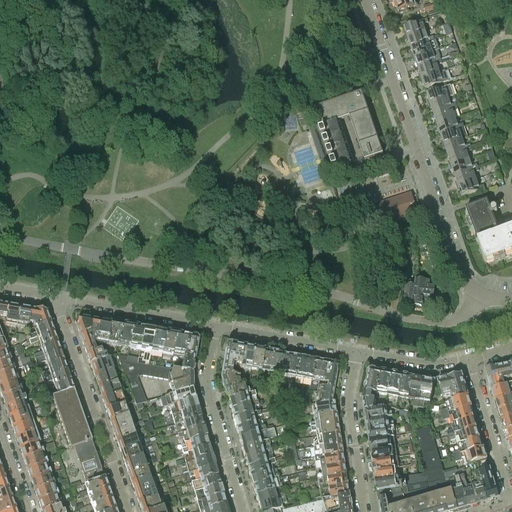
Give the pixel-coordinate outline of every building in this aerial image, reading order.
[(414,0),(400,0),(393,3),(395,8),(397,8),(399,15),(407,12),(407,10),(417,6),(414,0)] [(436,10),(433,3),(423,7),(425,13),(436,10)] [(403,28),(407,38),(425,32),(423,25),(428,23),(427,20),(403,28)] [(425,32),(407,38),(410,48),(434,40),(433,37),(428,39),(425,32)] [(434,40),(410,48),(414,59),(432,52),(430,45),(435,44),(434,40)] [(441,61),(439,58),(437,51),(432,53),(432,52),(414,59),(417,69),(441,61)] [(441,61),(417,69),(421,79),(439,73),(437,66),(442,64),(441,61)] [(439,73),(421,79),(425,90),(448,82),(446,78),(441,80),(439,73)] [(453,97),(451,90),(449,86),(426,94),(430,105),(448,99),(453,97)] [(351,165),(336,122),(349,117),(364,161),(383,154),(382,153),(364,98),(362,92),(318,107),(325,126),(324,126),(325,129),(324,130),(324,129),(319,131),(321,137),(326,136),(326,135),(327,135),(329,140),(327,140),(327,139),(322,141),(325,148),(330,146),(329,146),(330,145),(332,150),(331,151),(331,150),(326,152),(328,158),(333,157),(333,156),(334,156),(336,161),(335,161),(334,161),(330,162),(332,169),(337,167),(338,166),(339,169),(351,165)] [(448,99),(430,105),(433,115),(456,107),(455,104),(450,105),(448,99)] [(456,107),(433,115),(437,125),(455,119),(453,112),(458,110),(456,107)] [(455,119),(437,125),(440,136),(463,127),(462,124),(457,126),(455,119)] [(467,138),(465,131),(463,127),(440,136),(444,146),(462,139),(467,138)] [(462,139),(444,146),(447,156),(470,148),(469,145),(464,146),(462,139)] [(305,140),(295,141),(297,156),(307,154),(305,140)] [(470,148),(447,156),(451,166),(469,160),(467,153),(472,151),(470,148)] [(469,160),(451,166),(454,176),(477,168),(476,165),(471,167),(469,160)] [(353,173),(351,167),(339,171),(341,177),(353,173)] [(477,168),(454,176),(458,187),(476,180),(474,173),(479,172),(477,168)] [(476,180),(458,187),(461,197),(485,189),(483,185),(478,187),(476,180)] [(322,192),(324,201),(334,198),(331,189),(322,192)] [(416,214),(410,195),(381,204),(387,223),(416,214)] [(511,228),(499,234),(492,215),(495,214),(496,214),(496,213),(497,213),(497,212),(497,211),(497,210),(496,209),(496,208),(495,208),(494,208),(493,208),(492,208),(491,209),(491,210),(490,210),(487,202),(465,210),(475,236),(476,243),(478,242),(486,264),(511,253),(511,228)] [(393,288),(399,289),(401,274),(395,273),(393,288)] [(416,280),(415,286),(413,306),(421,307),(424,281),(416,280)] [(403,285),(403,289),(406,290),(404,305),(413,306),(415,286),(403,285)] [(15,327),(19,308),(18,308),(18,306),(14,305),(13,307),(7,306),(5,317),(4,324),(4,325),(15,327)] [(20,308),(19,308),(15,327),(26,329),(27,323),(30,310),(26,309),(25,307),(21,307),(20,308)] [(46,313),(30,310),(27,323),(32,325),(33,327),(49,322),(46,313)] [(77,318),(74,322),(76,326),(77,327),(77,328),(79,335),(94,330),(97,331),(99,322),(77,318)] [(49,322),(33,327),(33,328),(34,333),(26,336),(28,341),(53,332),(49,322)] [(110,324),(99,322),(97,331),(95,341),(106,343),(110,324)] [(121,326),(110,324),(106,343),(117,346),(121,326)] [(124,325),(121,326),(117,346),(128,348),(132,328),(128,327),(127,326),(124,325)] [(133,328),(132,328),(128,348),(139,350),(143,330),(139,329),(138,328),(134,327),(133,328)] [(145,329),(143,330),(139,350),(144,351),(150,352),(154,332),(150,331),(148,329),(145,329)] [(97,347),(95,341),(97,331),(94,330),(79,335),(81,341),(80,342),(81,346),(83,346),(85,353),(95,350),(94,348),(97,347)] [(156,331),(154,332),(150,352),(161,354),(165,334),(160,333),(159,331),(156,331)] [(56,342),(53,332),(28,341),(28,342),(29,345),(38,342),(39,347),(56,342)] [(165,334),(161,354),(172,356),(175,336),(171,335),(170,333),(167,333),(165,334)] [(176,336),(175,336),(172,356),(182,358),(183,355),(186,338),(182,337),(181,335),(178,335),(176,336)] [(191,339),(186,338),(183,355),(194,358),(198,340),(197,340),(196,338),(193,337),(191,339)] [(56,342),(39,347),(41,352),(33,355),(34,360),(59,351),(56,342)] [(225,351),(225,356),(238,358),(237,362),(241,363),(243,348),(242,348),(240,346),(238,346),(236,347),(226,345),(226,346),(225,347),(224,350),(225,351)] [(243,348),(241,363),(240,368),(250,370),(253,349),(247,348),(247,349),(243,348)] [(0,362),(10,360),(9,355),(7,349),(0,351),(0,362)] [(106,358),(105,353),(102,354),(100,349),(95,351),(95,350),(85,353),(87,357),(86,359),(87,362),(89,363),(89,364),(106,358)] [(260,350),(253,349),(250,370),(260,372),(263,352),(260,351),(260,350)] [(267,352),(263,352),(260,372),(278,375),(281,355),(278,354),(278,352),(267,350),(267,352)] [(59,351),(34,360),(36,364),(44,362),(46,367),(63,361),(59,351)] [(138,358),(137,364),(148,366),(150,352),(144,351),(143,359),(138,358)] [(27,366),(24,359),(23,355),(18,357),(22,368),(27,366)] [(193,367),(194,358),(183,355),(182,358),(179,372),(191,374),(192,373),(193,372),(194,369),(193,367)] [(298,358),(281,355),(278,375),(294,378),(298,358)] [(127,357),(126,362),(137,364),(138,358),(127,356),(127,357)] [(235,367),(236,362),(237,362),(238,358),(225,356),(223,367),(221,369),(221,372),(222,373),(231,375),(232,367),(235,367)] [(106,358),(89,364),(93,375),(112,369),(108,357),(106,358)] [(314,361),(298,358),(294,378),(311,381),(311,379),(314,361)] [(0,375),(14,371),(10,360),(0,362),(0,375)] [(315,361),(314,361),(311,379),(318,380),(317,382),(322,383),(325,363),(321,362),(320,360),(317,360),(315,361)] [(66,371),(63,361),(46,367),(48,371),(39,374),(39,375),(31,378),(33,383),(41,380),(66,371)] [(126,362),(117,361),(120,366),(125,379),(129,390),(130,394),(133,402),(135,406),(141,404),(146,403),(136,378),(142,377),(167,381),(167,379),(169,370),(165,369),(158,368),(154,367),(148,366),(137,364),(126,362)] [(330,363),(325,363),(322,383),(320,388),(333,390),(337,365),(336,365),(335,363),(332,362),(330,363)] [(511,379),(511,370),(511,365),(485,371),(491,391),(505,387),(504,381),(511,379)] [(112,369),(93,375),(98,388),(116,382),(112,369)] [(376,393),(380,372),(376,372),(375,370),(372,369),(370,371),(369,370),(369,371),(368,372),(367,376),(368,377),(367,384),(365,385),(364,389),(366,390),(365,391),(373,393),(376,393)] [(192,390),(191,374),(179,372),(169,370),(167,379),(167,381),(171,396),(192,390)] [(14,371),(0,375),(0,387),(18,381),(14,371)] [(70,381),(66,371),(41,380),(43,385),(51,382),(53,387),(70,381)] [(387,395),(390,374),(387,374),(385,372),(382,371),(381,373),(380,372),(376,393),(387,395)] [(238,383),(239,377),(231,375),(222,373),(221,379),(222,383),(221,385),(223,389),(224,390),(239,386),(238,383)] [(392,375),(390,374),(387,395),(397,397),(401,376),(397,376),(396,374),(393,373),(392,375)] [(468,397),(461,374),(453,376),(454,378),(452,378),(458,400),(468,397)] [(405,376),(401,376),(397,397),(409,399),(412,378),(408,377),(407,376),(406,376),(405,376)] [(418,408),(423,380),(420,379),(419,378),(416,377),(415,379),(412,378),(409,399),(408,400),(414,400),(413,407),(414,408),(413,413),(418,414),(418,408)] [(440,381),(438,381),(443,397),(444,397),(445,400),(451,398),(452,402),(458,400),(452,378),(448,379),(447,377),(439,379),(440,381)] [(431,402),(434,382),(432,382),(432,380),(428,379),(427,381),(423,380),(418,408),(422,409),(423,409),(424,402),(430,403),(431,402)] [(18,381),(0,387),(0,394),(2,399),(21,392),(18,381)] [(70,381),(53,387),(55,392),(46,395),(48,400),(51,398),(73,391),(70,381)] [(116,382),(98,388),(102,400),(121,393),(116,382)] [(511,384),(505,387),(491,391),(494,401),(511,395),(511,384)] [(251,394),(250,389),(247,390),(246,385),(243,385),(239,386),(224,390),(226,397),(227,396),(228,400),(251,394)] [(333,390),(320,388),(317,388),(313,406),(330,403),(332,396),(333,395),(334,392),(333,390)] [(125,405),(122,397),(130,394),(129,390),(121,393),(102,400),(106,412),(125,405)] [(194,400),(193,396),(195,394),(194,391),(192,390),(171,396),(160,399),(163,409),(169,407),(173,406),(194,400)] [(104,478),(73,391),(51,398),(70,450),(74,449),(86,484),(104,478)] [(373,410),(375,400),(371,399),(372,396),(373,393),(365,391),(365,393),(364,393),(362,400),(364,400),(363,403),(364,411),(373,410)] [(21,392),(2,399),(5,409),(25,402),(21,392)] [(257,402),(255,397),(254,393),(251,394),(228,400),(229,404),(229,406),(229,409),(231,409),(231,410),(253,404),(257,402)] [(511,395),(494,401),(497,412),(511,407),(511,395)] [(458,400),(452,402),(445,404),(447,409),(440,412),(441,416),(471,408),(468,397),(458,400)] [(194,400),(173,406),(169,407),(170,412),(171,416),(197,408),(196,405),(197,403),(196,401),(194,400)] [(29,412),(25,402),(5,409),(9,419),(29,412)] [(255,413),(254,408),(258,407),(257,402),(253,404),(231,410),(232,414),(231,416),(233,420),(255,413)] [(334,413),(334,410),(335,410),(334,404),(330,403),(313,406),(314,411),(312,412),(313,417),(334,413)] [(125,405),(106,412),(109,422),(127,416),(125,410),(127,409),(126,404),(125,405)] [(501,422),(511,418),(511,407),(497,412),(499,418),(500,418),(501,422)] [(197,408),(171,416),(172,420),(174,426),(178,424),(200,418),(201,417),(200,414),(198,413),(197,408)] [(387,413),(387,408),(373,410),(364,411),(366,421),(388,417),(392,416),(392,412),(387,413)] [(474,418),(471,408),(441,416),(438,417),(439,423),(450,419),(452,425),(474,418)] [(31,418),(29,412),(9,419),(12,429),(32,422),(37,421),(35,417),(31,418)] [(255,413),(233,420),(235,429),(258,422),(257,418),(261,417),(260,412),(255,413)] [(336,423),(334,413),(313,417),(312,417),(313,422),(309,423),(309,427),(336,423)] [(127,416),(109,422),(113,432),(133,425),(131,421),(129,422),(127,416)] [(388,417),(366,421),(367,431),(394,426),(393,422),(389,423),(388,417)] [(200,418),(178,424),(174,426),(175,430),(177,435),(181,434),(203,427),(202,424),(201,423),(200,418)] [(476,429),(475,426),(476,425),(474,418),(452,425),(453,430),(447,432),(447,434),(448,437),(476,429)] [(511,429),(511,418),(501,422),(503,426),(501,426),(503,432),(511,429)] [(36,433),(32,422),(12,429),(16,440),(36,433)] [(258,422),(235,429),(237,434),(238,435),(239,439),(261,433),(265,431),(264,426),(260,428),(258,422)] [(336,423),(309,427),(310,432),(314,431),(315,436),(337,433),(336,423)] [(133,425),(113,432),(116,443),(134,436),(132,430),(134,430),(133,425)] [(394,437),(393,431),(395,431),(394,426),(367,431),(369,441),(394,437)] [(206,437),(203,427),(181,434),(177,435),(178,438),(182,437),(184,443),(206,437)] [(441,473),(443,473),(429,427),(415,431),(422,454),(418,455),(424,475),(426,483),(437,481),(443,480),(441,473)] [(480,439),(478,432),(477,433),(476,429),(448,437),(449,442),(456,440),(458,445),(480,439)] [(511,429),(503,432),(506,443),(511,441),(511,429)] [(36,433),(16,440),(20,450),(40,443),(36,433)] [(261,433),(239,439),(239,441),(239,443),(241,444),(242,448),(268,440),(267,436),(263,437),(261,433)] [(339,443),(337,433),(315,436),(316,443),(312,444),(313,447),(339,443)] [(134,436),(116,443),(120,453),(140,446),(138,441),(136,442),(134,436)] [(208,448),(207,443),(208,442),(206,437),(184,443),(185,449),(181,450),(182,455),(187,454),(208,448)] [(392,448),(392,442),(395,441),(394,437),(369,441),(370,446),(369,446),(369,452),(392,448)] [(483,449),(480,439),(458,445),(459,451),(452,453),(454,458),(483,449)] [(271,450),(269,445),(268,440),(242,448),(241,448),(244,458),(245,458),(271,450)] [(154,453),(158,452),(155,441),(150,443),(154,453)] [(54,445),(42,449),(40,443),(20,450),(23,460),(43,453),(55,449),(54,445)] [(340,453),(339,443),(313,447),(313,452),(317,452),(318,457),(340,453)] [(140,446),(120,453),(124,464),(142,457),(140,451),(142,450),(140,446)] [(208,448),(187,454),(188,459),(184,460),(185,464),(189,463),(211,457),(210,453),(210,451),(210,449),(208,448)] [(392,448),(369,452),(370,457),(371,457),(372,462),(397,458),(396,452),(393,453),(392,448)] [(486,460),(483,449),(454,458),(455,461),(455,463),(462,461),(464,467),(472,464),(477,463),(486,460)] [(270,461),(268,456),(272,455),(271,450),(245,458),(246,462),(245,464),(246,466),(247,467),(270,461)] [(43,453),(23,460),(27,471),(47,463),(43,453)] [(343,463),(343,458),(341,458),(340,453),(318,457),(313,457),(314,462),(319,461),(320,467),(343,463)] [(211,457),(189,463),(191,470),(187,471),(188,474),(214,467),(215,467),(212,456),(211,457)] [(142,457),(124,464),(127,474),(147,467),(146,463),(144,463),(142,457)] [(399,468),(398,461),(397,458),(372,462),(373,467),(372,467),(372,472),(395,468),(399,468)] [(274,460),(270,461),(247,467),(249,472),(248,473),(249,477),(273,471),(271,465),(275,464),(274,460)] [(486,460),(477,463),(480,472),(489,469),(486,460)] [(47,463),(27,471),(30,481),(50,474),(47,463)] [(345,472),(344,465),(343,463),(320,467),(321,474),(316,474),(317,479),(344,475),(343,472),(345,472)] [(488,501),(480,472),(477,463),(472,464),(478,485),(473,487),(478,505),(488,501)] [(147,467),(127,474),(131,484),(149,478),(147,472),(149,471),(147,467)] [(214,467),(188,474),(189,478),(194,477),(195,482),(216,476),(217,474),(216,472),(215,471),(214,467)] [(400,477),(399,473),(396,473),(395,468),(372,472),(373,477),(374,477),(375,482),(399,477),(400,477)] [(467,508),(457,471),(456,469),(445,472),(443,473),(441,473),(443,480),(448,479),(448,481),(454,480),(457,491),(452,493),(457,511),(467,508)] [(478,505),(473,487),(468,470),(464,471),(463,469),(457,471),(467,508),(478,505)] [(489,469),(480,472),(488,501),(498,499),(497,496),(489,469)] [(273,471),(249,477),(252,487),(275,480),(279,479),(278,475),(274,476),(273,471)] [(50,474),(30,481),(34,492),(54,484),(50,474)] [(344,475),(317,479),(318,489),(345,485),(344,475)] [(407,486),(426,483),(424,475),(399,479),(399,477),(375,482),(377,492),(407,486)] [(216,476),(195,482),(191,483),(193,488),(196,487),(198,492),(220,485),(219,481),(218,480),(216,476)] [(104,478),(86,484),(83,486),(87,496),(107,489),(104,478)] [(149,478),(131,484),(135,494),(155,487),(153,483),(151,484),(149,478)] [(0,492),(8,489),(5,479),(0,480),(0,492)] [(452,511),(457,511),(452,493),(448,481),(448,479),(443,480),(437,481),(445,511),(452,511)] [(275,480),(252,487),(253,491),(255,492),(256,496),(278,490),(282,489),(281,484),(277,486),(275,480)] [(445,511),(437,481),(426,483),(428,489),(430,495),(434,511),(445,511)] [(396,497),(418,492),(428,489),(426,483),(407,486),(377,492),(377,496),(378,501),(386,499),(389,498),(396,497)] [(54,484),(34,492),(38,502),(58,495),(54,484)] [(220,485),(198,492),(199,497),(196,498),(197,502),(201,501),(223,495),(220,485)] [(345,485),(318,489),(320,499),(347,495),(345,485)] [(155,487),(135,494),(138,505),(156,499),(154,493),(156,492),(155,487)] [(174,488),(168,490),(171,499),(176,498),(177,498),(174,488)] [(0,503),(12,500),(8,489),(0,492),(0,503)] [(107,489),(87,496),(90,506),(111,499),(107,489)] [(278,490),(256,496),(256,497),(255,498),(256,501),(257,502),(259,506),(285,498),(284,493),(280,494),(278,490)] [(58,495),(38,502),(41,511),(43,511),(61,505),(58,495)] [(223,495),(201,501),(202,506),(198,507),(200,511),(225,505),(223,501),(224,499),(223,495)] [(349,511),(347,495),(320,499),(321,501),(317,503),(319,509),(323,508),(324,511),(349,511)] [(434,511),(430,495),(419,498),(423,511),(434,511)] [(176,498),(171,499),(174,509),(179,508),(176,498)] [(285,498),(259,506),(260,510),(259,511),(272,511),(284,509),(282,503),(286,502),(285,498)] [(423,511),(419,498),(409,501),(411,511),(423,511)] [(111,499),(90,506),(92,511),(107,511),(115,509),(111,499)] [(156,499),(138,505),(140,511),(151,511),(162,508),(161,504),(158,504),(156,499)] [(389,511),(388,507),(387,505),(386,499),(378,501),(379,511),(389,511)] [(12,500),(0,503),(0,511),(7,511),(15,510),(12,500)] [(411,511),(409,501),(398,504),(400,511),(411,511)]
